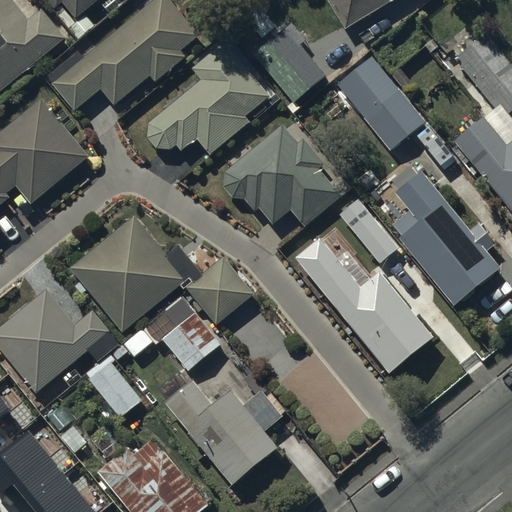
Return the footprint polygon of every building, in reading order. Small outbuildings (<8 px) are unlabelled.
[(0,0),(0,91),(66,38),(42,8),(29,18),(14,0),(0,0)] [(45,0),(54,10),(62,3),(77,20),(101,0),(45,0)] [(199,34),(169,0),(152,0),(85,57),(79,51),(47,79),(74,111),(100,89),(115,106),(151,75),(156,81),(184,56),(180,51),(199,34)] [(326,0),(345,30),(395,0),(326,0)] [(276,26),(260,6),(246,18),(262,37),(276,26)] [(292,24),(254,54),(294,103),(327,76),(301,44),(305,41),(292,24)] [(511,117),(509,113),(511,110),(511,61),(488,32),(455,59),(495,107),(455,140),(511,210),(511,117)] [(193,68),(202,79),(149,122),(147,135),(158,148),(171,149),(177,144),(181,150),(197,137),(210,152),(247,121),(243,117),(268,96),(224,42),(193,68)] [(367,118),(365,119),(390,150),(424,122),(391,81),(358,108),(367,118)] [(90,156),(41,98),(0,132),(0,229),(2,227),(0,224),(0,205),(10,198),(6,194),(16,186),(32,205),(90,156)] [(297,145),(282,127),(225,172),(223,185),(233,198),(245,198),(255,211),(260,208),(272,224),(291,209),(304,226),(341,197),(317,166),(321,163),(304,141),(297,145)] [(470,231),(422,171),(392,194),(408,214),(394,225),(402,235),(400,237),(453,304),(501,267),(488,251),(496,244),(479,223),(470,231)] [(361,199),(341,214),(380,264),(399,248),(361,199)] [(185,281),(134,217),(71,267),(123,331),(185,281)] [(320,238),(296,258),(390,374),(434,339),(381,272),(361,289),(320,238)] [(224,257),(187,287),(218,324),(254,294),(224,257)] [(46,288),(0,324),(0,348),(36,393),(90,350),(98,360),(119,344),(92,310),(74,324),(46,288)] [(511,321),(511,298),(488,319),(499,332),(511,321)] [(179,318),(160,334),(189,371),(222,344),(188,302),(174,312),(179,318)] [(91,377),(89,379),(120,418),(143,399),(113,362),(115,360),(110,354),(87,373),(91,377)] [(165,402),(233,484),(279,447),(264,429),(278,418),(258,394),(244,406),(231,391),(212,406),(192,381),(165,402)] [(45,418),(19,440),(51,478),(53,477),(71,498),(90,482),(84,475),(89,472),(75,456),(77,455),(75,453),(87,442),(73,426),(76,423),(60,406),(55,411),(51,406),(42,414),(45,418)] [(108,457),(128,440),(113,422),(92,439),(108,457)] [(129,447),(99,471),(131,511),(198,511),(208,504),(155,438),(135,454),(129,447)] [(71,511),(68,508),(64,511),(26,511),(18,501),(3,511),(71,511)]
